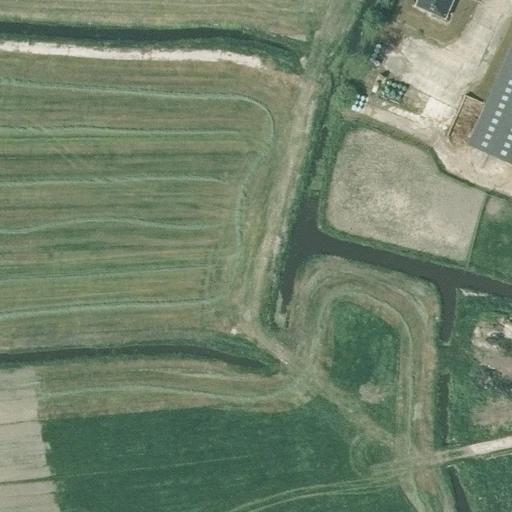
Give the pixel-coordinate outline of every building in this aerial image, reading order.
[(451,0),(417,0),(414,6),(443,19),(451,0)] [(407,44),(410,36),(385,25),(382,33),(407,44)] [(511,42),(467,145),(511,166),(511,42)] [(374,99),(365,120),(399,134),(407,113),(374,99)] [(470,354),(485,358),(488,346),(492,348),(493,344),(475,338),(470,354)]
